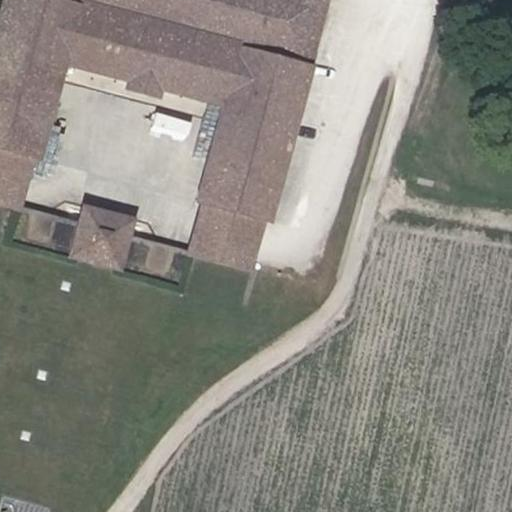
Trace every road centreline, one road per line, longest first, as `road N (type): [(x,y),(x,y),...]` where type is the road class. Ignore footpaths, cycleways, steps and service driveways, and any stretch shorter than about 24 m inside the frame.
road 1 (track): [(124,511),(196,411),(322,325),(350,268),(427,0)]
road 2 (unknown): [(423,14),(386,35),(318,196),(289,223),(237,226),(192,210),(111,125)]
